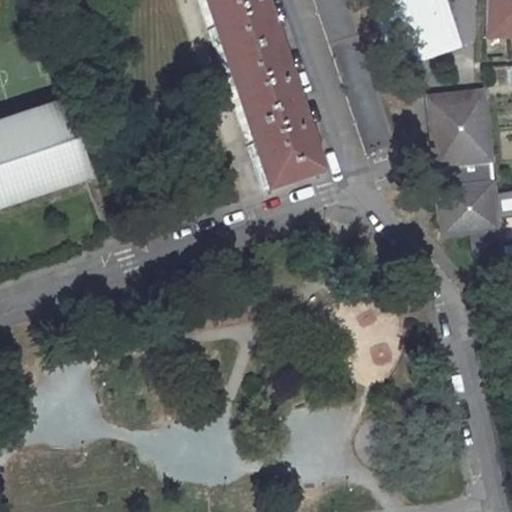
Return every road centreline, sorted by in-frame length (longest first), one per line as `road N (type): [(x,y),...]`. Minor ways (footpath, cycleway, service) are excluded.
road 1 (residential): [(357,185),(0,305)]
road 2 (residential): [(294,0),(357,185)]
road 3 (residential): [(468,342),(445,291),(357,185)]
road 4 (residential): [(507,511),(468,342)]
